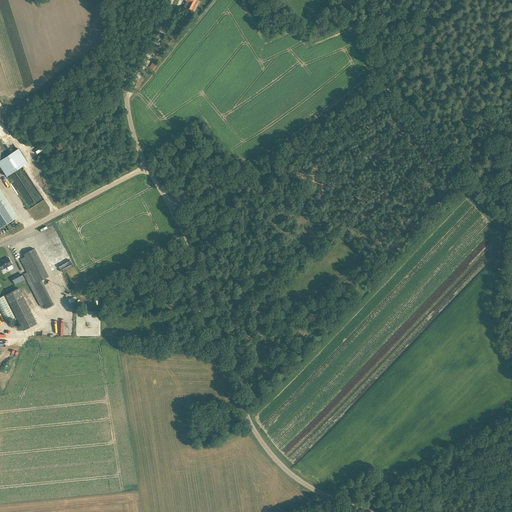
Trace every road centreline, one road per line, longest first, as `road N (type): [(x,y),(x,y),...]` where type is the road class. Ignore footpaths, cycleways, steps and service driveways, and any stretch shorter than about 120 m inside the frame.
road 1 (unclassified): [(366,511),(309,487),(262,440),(205,326),(188,237),(146,166)]
road 2 (track): [(171,202),(260,156),(377,69)]
road 3 (unknown): [(394,0),(449,87),(492,109),(511,178)]
road 4 (unclassified): [(146,166),(131,124),(113,0)]
road 5 (unclassified): [(0,245),(146,166)]
